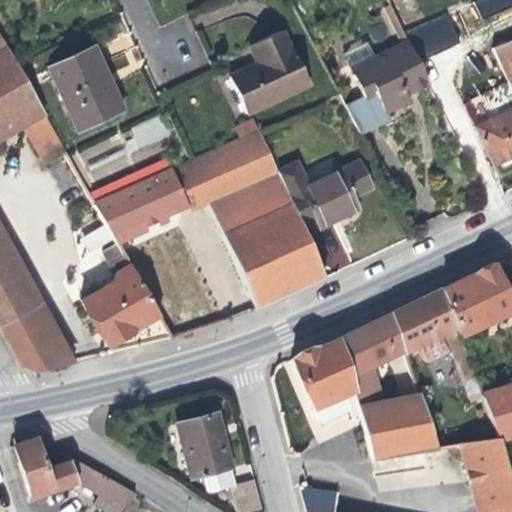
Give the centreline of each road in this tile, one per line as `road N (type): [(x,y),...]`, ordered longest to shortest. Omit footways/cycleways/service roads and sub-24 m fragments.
road 1 (primary): [(247,350),(511,226)]
road 2 (primary): [(35,408),(247,350)]
road 3 (residential): [(196,511),(35,408)]
road 4 (residential): [(282,511),(247,350)]
